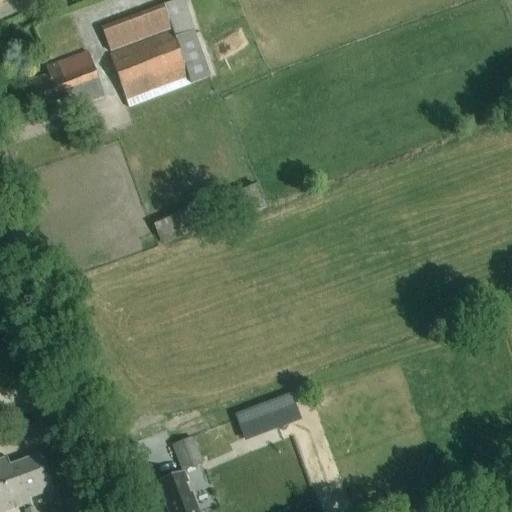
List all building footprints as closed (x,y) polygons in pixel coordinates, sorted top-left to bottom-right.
[(182,0),(102,28),(129,108),(210,80),(182,0)] [(69,110),(104,97),(87,53),(46,69),(48,76),(28,84),(37,110),(65,99),(69,110)] [(225,219),(263,204),(255,184),(217,199),(225,219)] [(152,224),(159,241),(199,226),(192,208),(152,224)] [(233,414),(243,441),(300,420),(290,393),(233,414)] [(172,445),(182,471),(202,463),(192,438),(172,445)] [(0,511),(8,511),(23,507),(24,511),(35,511),(30,499),(53,490),(40,456),(11,467),(8,459),(0,461),(0,511)] [(157,485),(167,511),(197,511),(183,474),(157,485)]
